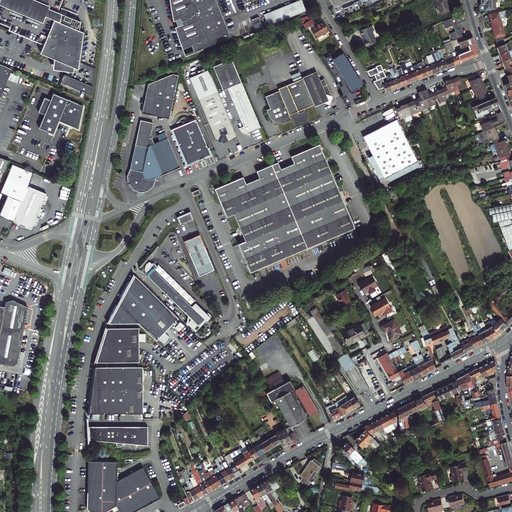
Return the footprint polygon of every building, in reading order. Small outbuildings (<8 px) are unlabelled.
[(63,0),(1,0),(0,3),(0,23),(10,28),(9,31),(45,46),(41,53),(69,65),(62,82),(92,95),(96,68),(79,63),(82,33),(78,30),(81,22),(66,16),(60,13),(58,12),(63,0)] [(230,38),(214,0),(169,0),(170,6),(172,15),(173,22),(174,22),(176,27),(175,28),(177,37),(180,46),(182,50),(190,47),(192,53),(230,38)] [(266,23),(267,26),(305,11),(300,0),(263,15),(266,23)] [(353,0),(334,8),(335,10),(336,13),(342,10),(344,10),(347,11),(355,8),(356,10),(360,9),(359,7),(363,5),(362,2),(365,1),(364,0),(353,0)] [(445,0),(435,0),(441,13),(450,10),(447,3),(445,0)] [(495,0),(480,0),(481,5),(480,5),(480,7),(480,9),(496,8),(495,0)] [(62,8),(60,13),(66,16),(67,13),(76,17),(77,14),(62,8)] [(489,14),(494,37),(503,35),(504,35),(500,18),(503,17),(504,14),(504,11),(492,11),(492,13),(489,14)] [(467,20),(464,12),(442,21),(445,28),(453,25),(455,31),(450,33),(453,40),(462,37),(459,29),(457,25),(458,25),(457,24),(467,20)] [(299,19),(302,24),(311,19),(308,15),(299,19)] [(317,38),(329,31),(323,21),(314,26),(312,24),(314,23),(311,19),(302,24),(305,28),(310,26),(311,28),(311,29),(317,38)] [(372,26),(360,31),(363,39),(364,39),(365,41),(364,41),(366,46),(377,42),(372,32),(374,31),(372,26)] [(466,39),(459,42),(461,48),(463,48),(465,47),(468,45),(475,42),(474,40),(473,37),(466,39)] [(451,54),(455,52),(451,41),(444,44),(448,55),(451,54)] [(479,55),(475,42),(468,45),(470,51),(459,56),(462,62),(479,55)] [(499,54),(511,50),(509,42),(496,47),(498,51),(499,54)] [(397,59),(393,48),(389,49),(394,61),(397,59)] [(511,50),(499,54),(500,59),(501,62),(511,57),(511,50)] [(459,55),(458,55),(457,52),(455,53),(455,52),(451,54),(455,65),(459,64),(462,62),(459,56),(459,55)] [(361,83),(343,53),(334,59),(353,89),(360,84),(361,83)] [(446,69),(448,68),(444,57),(443,54),(443,53),(438,55),(443,70),(446,69)] [(444,57),(448,68),(452,66),(455,65),(451,54),(444,57)] [(443,70),(438,55),(432,57),(438,72),(441,71),(443,70)] [(435,73),(438,72),(432,57),(432,56),(430,56),(431,59),(428,60),(433,74),(435,73)] [(503,66),(504,69),(511,65),(511,57),(501,62),(503,66)] [(433,74),(428,60),(427,58),(425,58),(426,61),(423,62),(429,76),(431,75),(433,74)] [(353,89),(334,59),(332,60),(343,77),(349,91),(350,92),(351,93),(352,93),(354,93),(355,92),(356,92),(356,91),(357,89),(357,88),(361,86),(360,84),(353,89)] [(248,135),(248,136),(249,137),(250,137),(251,136),(251,135),(250,134),(249,133),(261,128),(232,60),(214,67),(224,92),(229,90),(245,128),(240,130),(241,131),(242,133),(244,134),(246,135),(248,135)] [(426,77),(429,76),(423,62),(423,61),(417,64),(419,69),(423,78),(426,77)] [(0,100),(4,91),(11,74),(13,70),(0,64),(0,100)] [(380,90),(384,88),(382,83),(380,79),(386,77),(384,71),(383,70),(381,65),(377,66),(377,67),(368,71),(371,76),(375,75),(379,80),(375,81),(380,90)] [(416,81),(418,80),(414,71),(413,67),(412,65),(407,67),(407,68),(413,82),(416,81)] [(402,70),(408,84),(410,84),(413,82),(407,68),(402,70)] [(405,86),(408,84),(402,70),(401,69),(396,72),(402,87),(405,86)] [(423,78),(419,69),(414,71),(418,80),(421,79),(423,78)] [(218,142),(221,143),(223,142),(223,144),(237,138),(209,71),(190,78),(216,141),(217,140),(218,142)] [(314,107),(315,107),(324,103),(329,105),(332,98),(331,97),(331,96),(326,85),(322,87),(321,83),(316,72),(302,77),(303,79),(314,107)] [(402,87),(396,72),(391,74),(392,76),(397,89),(399,88),(402,87)] [(474,79),(469,81),(472,88),(483,84),(482,79),(479,73),(473,75),(474,79)] [(168,118),(177,75),(172,74),(147,84),(141,113),(168,118)] [(386,78),(388,81),(392,91),(396,89),(397,89),(392,76),(386,78)] [(314,107),(303,79),(278,89),(279,91),(289,116),(296,113),(297,114),(299,114),(300,114),(301,114),(302,114),(303,113),(304,111),(304,110),(310,107),(314,107)] [(446,95),(455,92),(457,96),(460,94),(457,86),(455,87),(452,80),(451,79),(446,81),(444,82),(446,87),(443,88),(446,95)] [(392,91),(388,81),(382,83),(384,88),(386,93),(389,92),(392,91)] [(483,84),(472,88),(475,95),(477,94),(479,98),(485,96),(484,92),(486,91),(484,87),(483,84)] [(446,95),(443,88),(436,91),(432,92),(435,99),(438,98),(440,103),(447,100),(446,95)] [(429,107),(437,104),(435,99),(432,92),(429,94),(427,89),(426,90),(423,91),(429,107)] [(274,126),(280,124),(284,124),(291,121),(289,116),(279,91),(264,97),(269,109),(266,110),(269,117),(271,119),(274,126)] [(429,107),(423,91),(420,92),(418,93),(420,97),(418,98),(418,99),(423,111),(430,108),(429,107)] [(82,108),(52,95),(50,102),(44,99),(37,114),(44,116),(38,130),(54,135),(59,122),(77,129),(82,108)] [(488,101),(481,104),(473,107),(477,118),(489,113),(487,109),(498,105),(497,102),(495,98),(488,101)] [(423,112),(423,111),(418,99),(410,102),(407,104),(412,116),(423,112)] [(412,116),(407,104),(402,106),(400,107),(396,109),(402,120),(412,116)] [(480,125),(483,132),(495,127),(494,124),(499,122),(497,118),(495,115),(487,118),(488,121),(480,125)] [(199,163),(206,160),(205,159),(204,158),(211,155),(208,150),(196,120),(173,130),(187,165),(198,160),(199,163)] [(363,137),(384,178),(418,161),(397,120),(363,137)] [(159,144),(153,146),(150,140),(148,141),(151,123),(139,121),(131,159),(129,171),(130,172),(127,178),(127,185),(131,191),(138,193),(144,193),(150,188),(152,182),(151,181),(179,169),(164,134),(156,137),(159,144)] [(497,132),(495,127),(483,132),(478,133),(483,145),(493,141),(499,138),(497,132)] [(173,130),(171,131),(186,166),(187,165),(173,130)] [(493,141),(497,151),(508,147),(506,142),(505,139),(500,141),(499,138),(493,141)] [(260,178),(246,184),(243,177),(215,189),(227,217),(234,214),(246,241),(239,244),(251,272),(355,228),(319,145),(291,156),(294,163),(281,169),(278,162),(257,171),(260,178)] [(511,155),(511,153),(508,147),(497,151),(498,155),(495,156),(494,158),(496,163),(499,162),(511,159),(511,155)] [(204,158),(205,159),(213,156),(210,149),(208,150),(211,155),(204,158)] [(0,170),(0,171),(5,173),(10,162),(0,157),(0,170)] [(511,159),(499,162),(501,169),(508,167),(507,164),(511,163),(511,166),(511,172),(510,173),(509,172),(503,174),(504,179),(505,179),(511,176),(511,159)] [(0,211),(0,214),(14,221),(29,187),(35,173),(14,163),(2,192),(7,195),(0,211)] [(29,187),(14,221),(31,228),(46,194),(29,187)] [(511,204),(489,209),(490,215),(492,214),(494,222),(498,221),(510,253),(511,252),(511,204)] [(182,225),(193,220),(191,214),(179,218),(182,225)] [(185,242),(200,277),(215,271),(200,236),(185,242)] [(383,256),(386,263),(392,260),(388,253),(383,256)] [(507,271),(511,268),(511,258),(502,262),(507,271)] [(368,268),(362,271),(365,277),(371,274),(368,268)] [(190,306),(152,269),(147,274),(193,320),(200,326),(205,321),(201,317),(205,314),(194,303),(190,306)] [(135,277),(110,323),(138,323),(156,341),(177,319),(135,277)] [(358,284),(359,286),(360,285),(364,294),(368,292),(369,294),(375,291),(374,288),(378,286),(372,277),(358,284)] [(494,311),(507,326),(511,320),(511,310),(507,316),(495,302),(511,290),(511,281),(498,292),(495,294),(490,298),(485,302),(494,311)] [(336,294),(342,306),(352,301),(345,289),(336,294)] [(487,294),(481,298),(484,302),(485,302),(490,298),(487,294)] [(370,306),(375,316),(384,311),(386,314),(392,311),(384,298),(370,306)] [(28,306),(16,300),(5,304),(5,306),(0,304),(0,362),(9,364),(18,358),(28,306)] [(302,307),(298,310),(301,314),(303,317),(307,314),(302,307)] [(474,332),(472,333),(479,346),(484,344),(475,326),(468,313),(467,311),(465,307),(462,309),(467,318),(471,327),(472,327),(474,330),(473,330),(474,332)] [(310,312),(334,347),(335,350),(338,353),(339,352),(342,356),(346,353),(316,308),(310,312)] [(494,311),(490,313),(503,330),(507,326),(494,311)] [(210,316),(206,312),(205,314),(201,317),(205,321),(210,316)] [(494,323),(492,325),(498,336),(503,330),(490,313),(488,314),(494,323)] [(286,328),(297,321),(295,318),(284,326),(286,328)] [(393,319),(381,326),(385,333),(387,331),(392,340),(402,334),(397,326),(393,319)] [(200,326),(193,320),(192,322),(193,323),(190,326),(195,331),(200,326)] [(489,320),(484,323),(492,339),(498,336),(492,325),(489,320)] [(175,326),(179,331),(183,326),(179,322),(175,326)] [(343,333),(348,343),(369,332),(364,322),(343,333)] [(492,339),(484,323),(483,322),(479,324),(488,341),(492,339)] [(488,341),(479,324),(475,326),(484,344),(488,341)] [(441,341),(447,338),(451,336),(448,330),(447,327),(436,332),(441,341)] [(100,362),(103,362),(139,361),(138,328),(107,328),(99,349),(101,349),(100,362)] [(465,353),(461,345),(456,335),(452,328),(448,330),(451,336),(447,338),(448,340),(447,341),(448,344),(446,345),(450,353),(453,360),(465,353)] [(433,344),(441,341),(436,332),(429,335),(430,337),(433,344)] [(479,346),(472,333),(471,332),(467,334),(471,340),(475,348),(479,346)] [(423,337),(417,339),(417,340),(420,349),(422,354),(428,351),(427,347),(425,340),(423,337)] [(433,344),(430,337),(425,340),(427,347),(428,351),(430,354),(430,355),(433,363),(435,361),(429,346),(433,344)] [(420,349),(417,340),(417,339),(410,343),(414,351),(415,351),(417,356),(412,357),(417,366),(422,376),(430,372),(425,362),(423,358),(422,354),(419,355),(417,350),(420,349)] [(471,340),(461,345),(465,353),(475,348),(471,340)] [(269,343),(273,351),(277,349),(273,341),(269,343)] [(252,352),(256,360),(273,351),(269,343),(252,352)] [(453,360),(450,353),(447,355),(443,346),(438,348),(440,353),(446,363),(453,360)] [(407,352),(404,347),(388,355),(391,360),(393,359),(400,355),(403,354),(407,352)] [(440,353),(438,348),(435,350),(441,366),(446,363),(440,353)] [(313,350),(309,353),(314,362),(319,359),(313,350)] [(398,372),(391,360),(388,355),(387,352),(378,357),(391,380),(400,375),(398,372)] [(347,355),(338,361),(345,371),(346,371),(355,365),(347,353),(346,353),(347,355)] [(430,372),(436,368),(433,363),(430,355),(430,354),(423,358),(425,362),(430,372)] [(402,358),(396,361),(397,363),(396,364),(399,369),(402,367),(403,369),(407,367),(402,358)] [(494,360),(482,366),(487,374),(494,371),(494,360)] [(369,388),(360,370),(357,365),(355,365),(346,371),(354,385),(355,385),(360,394),(368,390),(369,388)] [(143,366),(104,366),(95,366),(90,396),(92,396),(92,410),(100,410),(100,412),(143,412),(143,366)] [(417,366),(412,369),(417,378),(422,376),(417,366)] [(482,376),(487,374),(482,366),(477,368),(480,375),(482,376)] [(477,368),(468,373),(473,389),(478,387),(475,376),(480,375),(477,368)] [(413,380),(408,371),(404,373),(402,369),(398,372),(400,375),(405,385),(413,380)] [(417,378),(412,369),(408,371),(413,380),(417,378)] [(290,391),(295,388),(290,380),(285,382),(282,376),(281,377),(278,371),(265,378),(268,384),(267,384),(270,390),(266,393),(276,411),(281,409),(289,423),(284,426),(284,427),(292,443),(298,440),(291,426),(294,424),(295,425),(301,421),(301,420),(305,418),(290,391)] [(470,389),(473,389),(468,373),(464,375),(467,387),(467,390),(470,390),(470,389)] [(468,394),(467,390),(467,387),(464,375),(456,379),(456,380),(459,391),(460,395),(461,396),(462,396),(468,394)] [(478,388),(480,392),(486,389),(486,390),(493,387),(484,379),(480,381),(483,385),(478,388)] [(456,380),(434,391),(439,401),(459,391),(456,380)] [(300,386),(316,412),(318,411),(303,385),(300,386)] [(310,416),(316,412),(300,386),(295,389),(310,416)] [(478,387),(473,389),(470,389),(470,390),(472,396),(480,394),(480,392),(478,388),(478,387)] [(493,387),(486,391),(488,397),(495,395),(493,387)] [(414,401),(419,410),(426,407),(424,403),(430,399),(432,402),(439,422),(445,419),(436,396),(435,397),(433,392),(414,401)] [(347,397),(354,408),(360,405),(358,403),(356,399),(352,393),(347,397)] [(341,417),(354,408),(347,397),(346,395),(334,404),(341,417)] [(478,404),(479,406),(497,402),(495,395),(488,397),(488,400),(478,402),(478,404)] [(90,412),(100,412),(100,410),(92,410),(92,396),(90,396),(90,412)] [(463,404),(465,410),(472,408),(470,401),(464,402),(462,396),(461,396),(463,404)] [(341,417),(334,404),(331,399),(330,400),(332,404),(325,407),(331,421),(341,417)] [(414,401),(408,404),(413,412),(415,411),(416,413),(417,416),(421,415),(419,410),(414,401)] [(488,409),(491,421),(500,418),(497,402),(479,406),(479,409),(486,407),(486,409),(488,409)] [(413,412),(408,404),(401,407),(408,420),(412,418),(410,414),(413,412)] [(409,426),(408,420),(401,407),(397,409),(398,420),(403,418),(405,422),(406,427),(409,426)] [(395,410),(388,414),(395,429),(397,428),(395,410)] [(388,414),(383,416),(391,431),(394,430),(395,429),(388,414)] [(391,431),(383,416),(378,419),(385,431),(384,432),(385,434),(386,434),(391,431)] [(378,419),(374,421),(381,436),(383,436),(385,434),(384,432),(385,431),(378,419)] [(374,421),(369,424),(375,436),(376,436),(377,438),(379,438),(381,436),(374,421)] [(375,436),(369,424),(363,427),(365,430),(374,440),(376,439),(377,438),(376,436),(375,436)] [(148,425),(92,425),(89,425),(89,439),(147,444),(148,425)] [(485,437),(492,434),(503,430),(502,426),(493,429),(493,430),(483,433),(485,437)] [(269,438),(274,446),(280,442),(283,446),(287,444),(288,445),(292,443),(284,427),(274,433),(275,435),(269,438)] [(376,447),(379,444),(377,442),(374,440),(365,430),(355,441),(348,434),(342,438),(347,442),(352,448),(358,444),(361,448),(369,440),(376,447)] [(487,447),(495,444),(506,441),(503,430),(492,434),(494,440),(490,441),(489,440),(487,441),(488,442),(485,442),(486,445),(487,447)] [(255,437),(259,444),(263,452),(274,446),(269,438),(268,439),(262,442),(258,435),(255,437)] [(239,449),(242,452),(247,462),(252,459),(245,446),(241,439),(238,441),(241,445),(239,447),(239,449)] [(507,467),(508,467),(511,465),(511,461),(506,441),(495,444),(496,448),(501,447),(507,467)] [(352,448),(347,442),(341,448),(356,463),(359,460),(362,463),(364,466),(367,463),(352,448)] [(245,446),(252,459),(263,452),(259,444),(254,447),(251,443),(245,446)] [(229,454),(232,458),(237,468),(247,462),(242,452),(239,449),(229,454)] [(241,473),(237,468),(232,458),(229,454),(224,457),(225,459),(230,468),(235,477),(241,473)] [(226,482),(231,479),(221,464),(221,463),(220,464),(216,458),(214,460),(218,467),(221,473),(226,482)] [(302,478),(300,481),(307,486),(309,482),(307,480),(313,471),(316,473),(317,473),(320,468),(318,467),(321,463),(313,458),(311,462),(310,461),(300,476),(302,478)] [(480,460),(485,476),(492,474),(487,458),(480,460)] [(230,468),(225,459),(223,459),(224,461),(221,463),(221,464),(231,479),(235,477),(230,468)] [(449,474),(450,480),(462,477),(460,469),(466,468),(465,461),(461,462),(461,461),(454,462),(454,464),(449,465),(451,474),(449,474)] [(115,507),(116,482),(117,463),(87,462),(86,510),(87,511),(107,511),(111,510),(111,511),(115,511),(117,511),(115,507)] [(199,464),(203,474),(204,474),(206,479),(212,490),(217,488),(209,474),(207,476),(205,473),(207,472),(203,462),(199,464)] [(347,465),(332,463),(331,468),(346,471),(347,465)] [(367,463),(364,466),(372,474),(375,471),(367,463)] [(203,496),(208,493),(200,479),(196,469),(195,469),(194,466),(191,467),(192,471),(197,485),(203,496)] [(117,511),(118,511),(133,511),(159,498),(142,467),(116,482),(115,507),(117,511)] [(218,467),(213,470),(214,471),(222,485),(226,482),(221,473),(218,467)] [(204,474),(203,474),(202,474),(199,468),(196,469),(200,479),(208,493),(212,490),(206,479),(204,474)] [(428,480),(430,480),(436,478),(434,470),(425,472),(426,474),(417,476),(419,485),(418,485),(419,492),(432,489),(431,483),(429,484),(428,480)] [(188,490),(187,486),(182,472),(181,471),(177,473),(182,485),(184,490),(187,497),(189,503),(189,504),(194,501),(188,490)] [(197,485),(192,471),(189,472),(191,477),(189,478),(191,484),(193,487),(199,498),(203,496),(197,485)] [(222,485),(214,471),(209,474),(217,488),(222,485)] [(309,482),(316,473),(313,471),(307,480),(309,482)] [(351,476),(350,482),(367,486),(368,482),(363,481),(364,475),(346,471),(345,475),(351,476)] [(511,471),(509,472),(493,478),(487,480),(489,487),(511,479),(511,471)] [(266,480),(260,484),(274,507),(277,511),(278,511),(281,509),(278,503),(277,503),(270,491),(272,490),(278,486),(274,479),(268,483),(266,480)] [(349,488),(335,486),(335,488),(354,492),(355,489),(361,491),(361,489),(376,492),(377,488),(367,486),(350,482),(349,487),(349,488)] [(255,487),(262,498),(264,497),(271,509),(274,507),(260,484),(255,487)] [(199,498),(193,487),(188,490),(194,501),(199,498)] [(265,504),(262,498),(255,487),(249,490),(259,507),(265,504)] [(228,503),(232,511),(241,511),(243,511),(241,506),(249,501),(244,493),(241,495),(233,500),(228,503)] [(497,497),(500,508),(511,505),(510,500),(508,494),(497,497)] [(351,504),(351,501),(352,497),(342,495),(341,500),(339,500),(338,507),(340,508),(339,510),(351,511),(352,504),(351,504)] [(462,496),(456,498),(453,499),(453,497),(448,499),(451,511),(453,510),(453,511),(461,509),(460,508),(465,506),(462,496)] [(443,511),(441,500),(436,502),(436,503),(434,504),(427,505),(428,511),(443,511)] [(369,505),(367,511),(379,511),(380,510),(387,511),(387,504),(370,502),(370,505),(369,505)] [(232,511),(228,503),(222,506),(215,511),(214,511),(232,511)]
